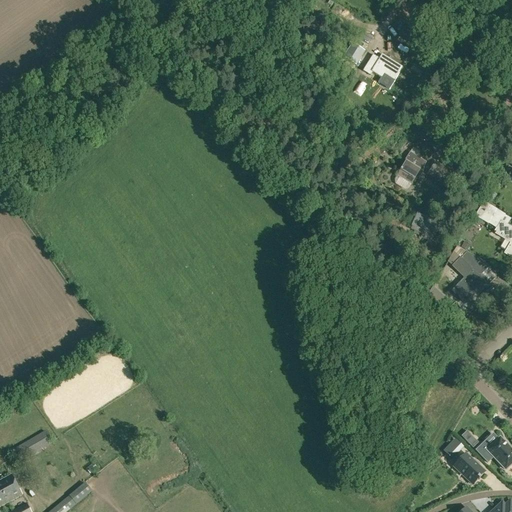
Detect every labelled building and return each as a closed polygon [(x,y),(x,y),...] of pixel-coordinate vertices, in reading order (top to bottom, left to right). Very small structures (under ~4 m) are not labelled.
[(319,24),(304,18),(301,25),(316,32),(319,24)] [(373,38),(365,33),(362,38),(370,43),(373,38)] [(356,65),(365,51),(352,44),(344,58),(356,65)] [(385,74),(394,80),(402,67),(382,55),(380,59),(373,55),(363,71),(370,75),(372,72),(382,78),(385,74)] [(421,136),(428,140),(433,132),(426,129),(421,136)] [(397,175),(395,178),(395,184),(404,189),(409,187),(412,184),(415,178),(420,170),(420,171),(426,162),(410,152),(404,162),(406,162),(401,170),(399,169),(396,174),(397,175)] [(427,174),(446,186),(455,172),(436,160),(427,174)] [(486,198),(492,202),(497,195),(491,191),(486,198)] [(503,253),(511,258),(511,228),(501,222),(506,214),(484,201),(475,215),(495,227),(492,232),(510,242),(503,253)] [(418,215),(413,226),(434,236),(439,225),(418,215)] [(451,291),(464,303),(470,296),(469,295),(483,280),(488,286),(500,274),(491,266),(476,257),(467,252),(461,258),(460,257),(452,267),(464,278),(451,291)] [(425,300),(440,316),(451,306),(433,288),(425,300)] [(10,451),(17,463),(52,443),(45,431),(10,451)] [(467,431),(462,436),(473,448),(478,443),(467,431)] [(484,442),(476,450),(488,463),(493,457),(506,470),(511,463),(511,450),(500,438),(490,448),(484,442)] [(462,447),(455,440),(449,446),(456,453),(462,447)] [(465,453),(452,466),(472,484),(484,471),(465,453)] [(86,469),(90,474),(97,468),(93,463),(86,469)] [(0,480),(0,506),(22,495),(12,474),(0,480)] [(47,511),(68,511),(71,509),(92,492),(84,481),(64,499),(47,511)] [(494,511),(493,511),(511,511),(511,504),(510,502),(505,507),(502,504),(494,511)] [(10,511),(31,511),(27,503),(10,511)]
